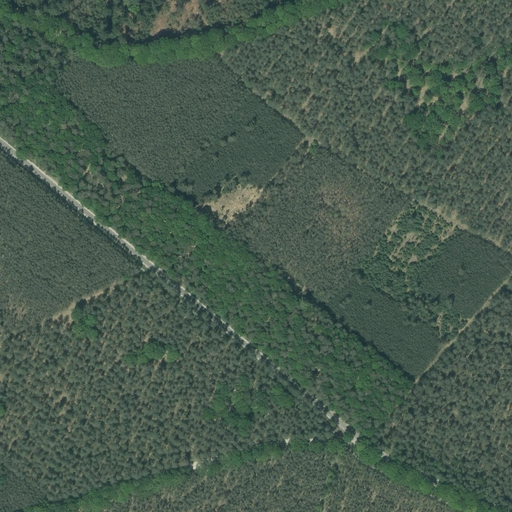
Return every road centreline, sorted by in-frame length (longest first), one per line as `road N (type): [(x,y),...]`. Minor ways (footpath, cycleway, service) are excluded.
road 1 (tertiary): [(502,511),(364,443),(0,141)]
road 2 (track): [(214,39),(249,90),(286,118),(511,255)]
road 3 (track): [(0,8),(106,51),(159,53),(311,0)]
road 4 (track): [(34,511),(298,441),(342,443)]
road 5 (track): [(342,443),(364,443),(511,270)]
